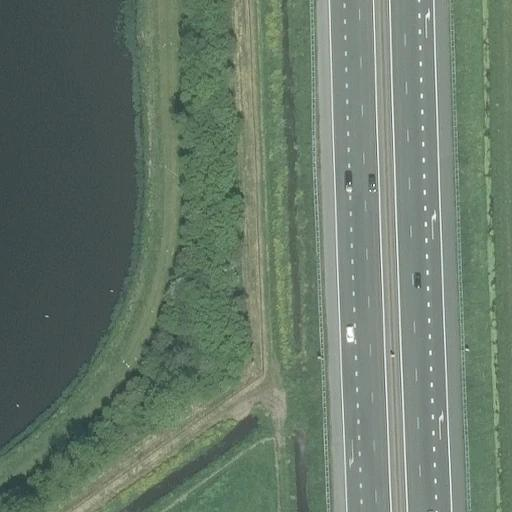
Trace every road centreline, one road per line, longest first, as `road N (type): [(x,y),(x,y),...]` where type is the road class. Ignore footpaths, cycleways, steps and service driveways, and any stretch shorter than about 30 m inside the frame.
road 1 (motorway): [(359,0),(378,511)]
road 2 (motorway): [(423,511),(406,0)]
